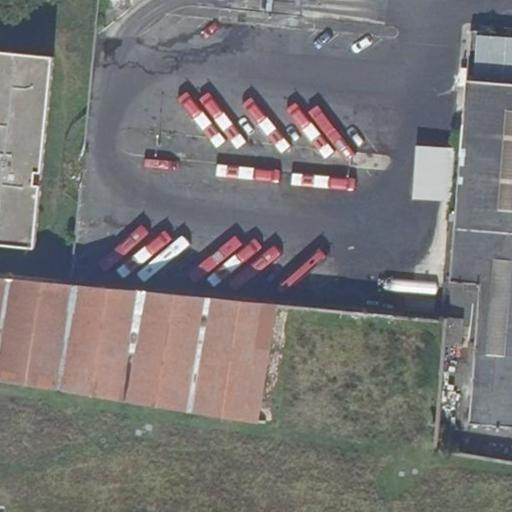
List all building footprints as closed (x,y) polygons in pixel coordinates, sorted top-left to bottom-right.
[(467,418),(511,421),(511,80),(486,79),(492,29),(474,26),(452,275),(482,279),(467,418)] [(45,167),(56,56),(0,50),(0,243),(37,248),(44,180),(38,180),(39,167),(45,167)] [(419,193),(453,197),(457,146),(423,142),(419,193)] [(255,419),(277,302),(0,276),(0,379),(28,384),(224,415),(255,419)] [(448,317),(446,340),(461,341),(463,318),(448,317)]
